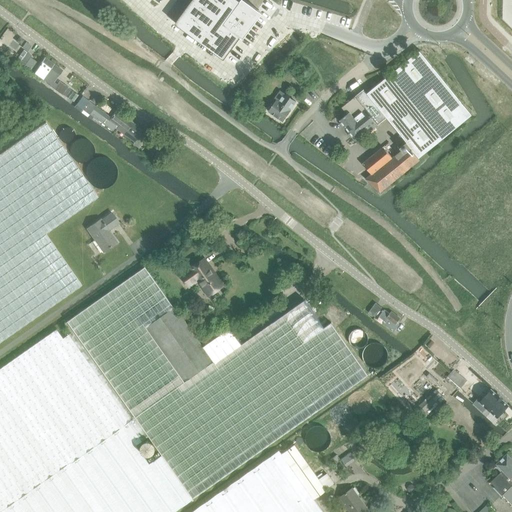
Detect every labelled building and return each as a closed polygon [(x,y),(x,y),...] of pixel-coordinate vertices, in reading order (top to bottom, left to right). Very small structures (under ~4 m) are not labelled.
[(214,0),(192,0),(192,1),(216,19),(225,7),(214,0)] [(208,30),(200,41),(224,60),(258,14),(238,0),(230,0),(225,7),(216,19),(208,30)] [(192,1),(184,12),(208,30),(216,19),(192,1)] [(184,12),(175,23),(200,41),(208,30),(184,12)] [(20,45),(24,40),(19,37),(16,41),(20,45)] [(24,50),(17,58),(20,60),(19,62),(32,71),(43,79),(54,64),(45,58),(40,64),(32,58),(30,57),(31,55),(26,51),(24,50)] [(419,51),(366,94),(386,117),(406,142),(418,158),(472,115),(419,51)] [(54,64),(43,79),(50,84),(49,85),(65,96),(73,102),(78,95),(70,89),(59,82),(57,85),(54,82),(57,78),(62,70),(54,64)] [(295,68),(291,71),(298,81),(302,78),(295,68)] [(346,114),(339,121),(353,138),(360,132),(363,136),(378,124),(386,117),(366,94),(363,90),(355,96),(349,101),(348,100),(346,102),(347,103),(341,108),(346,114)] [(276,100),(268,112),(282,122),(290,112),(289,111),(295,102),(280,91),(274,99),(276,100)] [(82,96),(76,104),(82,109),(89,114),(92,110),(95,106),(89,101),(82,96)] [(89,114),(89,115),(112,131),(114,128),(116,129),(124,118),(116,112),(108,122),(92,110),(89,114)] [(124,118),(116,129),(120,132),(125,135),(130,139),(134,142),(138,137),(142,131),(133,124),(124,118)] [(45,122),(0,153),(0,340),(32,319),(81,285),(45,234),(89,202),(98,196),(45,122)] [(63,143),(66,144),(70,144),(73,142),(75,140),(75,136),(74,133),(72,130),(69,129),(65,129),(62,131),(60,134),(59,137),(60,141),(63,143)] [(95,154),(95,152),(95,149),(94,147),(93,145),(92,143),(90,141),(88,140),(86,139),(83,139),(81,139),(78,140),(76,140),(74,142),(73,144),(71,146),(70,148),(70,150),(70,153),(70,155),(71,157),(73,159),(74,161),(76,163),(78,163),(81,164),(83,164),(86,164),(88,163),(90,162),(92,160),(93,158),(94,156),(95,154)] [(383,147),(362,164),(371,175),(366,179),(379,192),(419,159),(418,158),(406,142),(399,148),(401,150),(392,158),(383,147)] [(117,176),(118,173),(117,170),(117,167),(115,165),(113,163),(111,161),(109,159),(106,158),(103,158),(100,158),(98,159),(95,160),(93,162),(91,164),(89,166),(88,169),(87,172),(87,175),(88,177),(89,180),(91,182),(93,185),(95,186),(98,187),(100,188),(103,188),(106,188),(109,187),(111,185),(113,184),(115,181),(117,179),(117,176)] [(100,219),(87,229),(103,252),(116,243),(108,230),(118,223),(111,213),(101,220),(100,219)] [(191,270),(181,277),(187,287),(197,280),(208,296),(223,286),(204,258),(190,268),(191,270)] [(0,369),(0,511),(175,511),(197,496),(298,425),(368,375),(335,327),(331,323),(323,328),(312,313),(302,299),(297,303),(248,337),(241,342),(185,382),(145,327),(175,306),(149,270),(145,266),(86,307),(73,317),(70,319),(65,323),(64,324),(70,332),(62,339),(56,330),(32,348),(0,369)] [(276,297),(270,301),(274,307),(280,303),(276,297)] [(376,303),(369,312),(375,317),(377,315),(380,310),(382,308),(376,303)] [(175,306),(145,327),(185,382),(241,342),(237,336),(230,328),(204,347),(191,328),(175,306)] [(382,312),(380,316),(385,319),(382,323),(394,332),(398,326),(396,324),(400,319),(391,312),(389,314),(384,310),(382,312)] [(369,334),(369,333),(369,330),(366,326),(363,324),(360,323),(357,324),(355,324),(352,326),(350,330),(349,333),(349,335),(350,337),(352,340),(355,343),(358,344),(362,343),(364,343),(366,341),(368,338),(369,336),(369,334)] [(391,351),(390,347),(389,345),(388,342),(386,341),(384,340),(382,339),(379,338),(377,338),(375,339),(372,340),(370,341),(369,343),(367,346),(366,348),(366,350),(366,352),(367,355),(369,359),(371,360),(373,362),(378,363),(380,363),(383,362),(387,360),(388,358),(390,356),(390,353),(391,351)] [(418,359),(389,380),(392,384),(421,363),(418,359)] [(454,369),(447,377),(459,387),(460,388),(467,381),(454,369)] [(435,389),(414,409),(423,419),(444,399),(435,389)] [(474,403),(473,404),(474,404),(476,407),(483,412),(484,411),(486,409),(496,418),(501,413),(507,406),(490,390),(484,397),(481,400),(478,398),(474,403)] [(278,450),(263,462),(294,506),(309,494),(313,500),(315,499),(320,495),(327,491),(326,489),(333,484),(326,473),(323,475),(321,473),(316,476),(314,473),(294,444),(281,454),(278,450)] [(351,451),(342,459),(346,465),(356,458),(351,451)] [(494,479),(490,482),(495,487),(495,488),(499,493),(500,492),(502,495),(509,488),(511,485),(511,459),(507,454),(496,463),(503,470),(497,475),(497,476),(494,479)] [(337,455),(332,458),(336,464),(341,461),(337,455)] [(321,511),(313,500),(309,494),(294,506),(263,462),(200,506),(191,511),(321,511)] [(511,485),(509,488),(502,495),(511,504),(511,485)] [(352,488),(339,497),(349,511),(366,511),(368,511),(352,488)]
